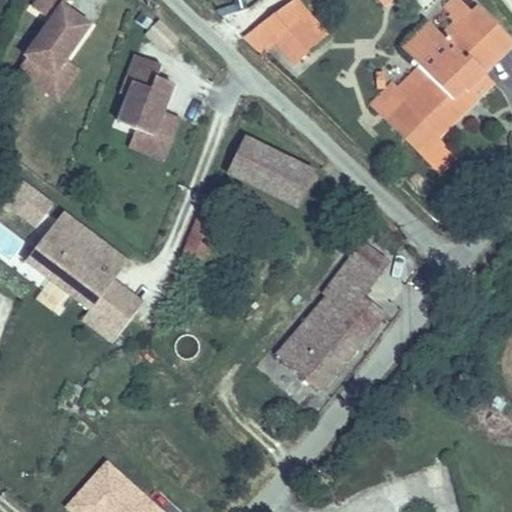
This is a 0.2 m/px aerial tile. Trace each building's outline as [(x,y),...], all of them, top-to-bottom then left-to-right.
[(414,77),(394,98),(426,130),(430,126),(455,102),(442,89),(453,79),(460,85),(475,72),(469,66),(501,37),(464,2),(435,31),(429,24),(404,49),(431,76),(422,85),(414,77)] [(157,16),(140,33),(161,53),(178,36),(157,16)] [(397,42),(404,49),(429,24),(422,17),(397,42)] [(78,39),(51,21),(17,71),(45,89),(78,39)] [(278,22),(261,41),(284,59),(301,41),(278,22)] [(126,99),(130,86),(147,92),(151,80),(156,67),(132,58),(122,83),(118,97),(126,99)] [(442,89),(455,102),(481,78),(475,72),(460,85),(453,79),(442,89)] [(130,86),(126,99),(116,127),(133,133),(150,139),(159,114),(169,87),(151,80),(147,92),(130,86)] [(375,105),(413,142),(426,130),(394,98),(388,91),(375,105)] [(175,120),(159,114),(150,139),(133,133),(127,149),(144,156),(161,162),(167,145),(175,120)] [(413,142),(429,159),(447,143),(430,126),(426,130),(413,142)] [(227,176),(299,205),(315,167),(241,138),(227,176)] [(39,223),(53,198),(21,180),(7,205),(39,223)] [(202,261),(218,215),(195,207),(179,253),(202,261)] [(116,279),(132,257),(63,208),(24,262),(90,308),(81,320),(114,344),(146,299),(116,279)] [(346,342),(360,328),(344,311),(361,293),(392,260),(356,226),(309,276),(313,281),(254,342),(308,395),(352,349),(346,342)] [(361,293),(344,311),(360,328),(346,342),(352,349),(384,315),(361,293)] [(186,332),(172,350),(188,362),(202,344),(186,332)] [(179,482),(192,469),(162,439),(149,452),(179,482)] [(70,511),(168,511),(107,457),(63,506),(70,511)] [(472,511),(470,502),(460,504),(451,464),(433,468),(443,511),(472,511)]
